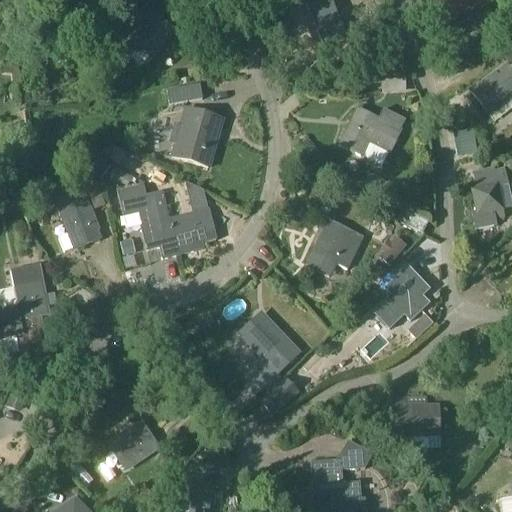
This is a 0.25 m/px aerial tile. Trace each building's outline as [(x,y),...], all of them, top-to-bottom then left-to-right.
[(330,0),(310,0),(306,1),(323,43),(345,35),(330,0)] [(474,3),(478,0),(436,0),(452,22),(456,29),(471,19),(466,12),(476,5),(474,3)] [(173,34),(147,10),(132,27),(139,33),(129,44),(148,61),(173,34)] [(91,26),(82,16),(68,27),(77,37),(91,26)] [(86,47),(94,39),(86,30),(78,38),(86,47)] [(511,48),(503,50),(507,66),(471,95),(489,118),(511,100),(511,67),(510,65),(511,64),(511,48)] [(197,69),(187,71),(188,78),(199,76),(197,69)] [(199,87),(167,93),(169,108),(202,101),(199,87)] [(222,122),(198,115),(185,111),(180,129),(175,127),(170,145),(175,146),(172,159),(184,163),(208,170),(222,122)] [(400,133),(356,111),(338,147),(361,159),(363,155),(366,156),(370,147),(372,148),(376,141),(392,149),(400,133)] [(473,143),(456,145),(458,161),(475,159),(473,143)] [(112,149),(98,156),(119,168),(125,157),(112,149)] [(93,157),(84,168),(100,182),(109,171),(93,157)] [(123,188),(129,178),(112,167),(106,178),(123,188)] [(387,184),(368,175),(360,190),(379,200),(387,184)] [(31,204),(55,195),(50,180),(25,189),(31,204)] [(475,191),(471,192),(475,214),(471,215),(474,231),(495,227),(493,215),(503,213),(498,189),(497,187),(475,191)] [(171,227),(170,222),(169,222),(162,195),(144,199),(141,190),(118,196),(124,218),(139,214),(142,229),(141,229),(147,253),(158,250),(161,262),(178,257),(170,227),(171,227)] [(0,195),(0,208),(12,205),(8,193),(0,195)] [(99,241),(82,195),(55,205),(67,235),(58,239),(64,254),(99,241)] [(192,216),(208,212),(205,204),(190,208),(192,216)] [(422,234),(426,225),(428,222),(397,207),(390,220),(421,235),(422,234)] [(192,216),(170,222),(171,227),(170,227),(178,257),(188,255),(186,249),(215,242),(208,212),(192,216)] [(363,240),(328,222),(312,255),(347,273),(363,240)] [(389,268),(406,248),(395,239),(390,245),(387,243),(379,252),(382,255),(378,259),(389,268)] [(123,258),(132,255),(129,243),(119,246),(123,258)] [(361,281),(376,290),(388,277),(370,267),(361,281)] [(0,309),(0,325),(47,316),(46,309),(56,307),(54,295),(43,298),(41,286),(38,270),(10,276),(13,292),(16,307),(0,309)] [(409,324),(428,306),(421,299),(428,292),(407,270),(384,292),(391,298),(372,315),(388,332),(403,318),(409,324)] [(47,316),(11,324),(0,325),(0,356),(0,358),(17,355),(45,350),(40,319),(47,317),(47,316)] [(274,333),(260,317),(245,331),(239,337),(262,362),(247,375),(261,390),(298,356),(276,332),(274,333)] [(315,353),(303,366),(318,380),(330,367),(315,353)] [(313,379),(300,367),(278,389),(290,402),(313,379)] [(19,390),(22,381),(13,377),(5,374),(2,383),(9,386),(19,390)] [(10,397),(5,409),(20,415),(25,403),(10,397)] [(438,439),(437,409),(426,409),(426,399),(394,399),(394,429),(407,429),(407,439),(438,439)] [(159,449),(140,422),(106,446),(126,473),(159,449)] [(493,433),(487,440),(490,444),(497,437),(493,433)] [(219,467),(218,443),(211,443),(207,450),(202,450),(202,453),(191,464),(191,467),(197,467),(219,467)] [(359,485),(342,486),(341,463),(310,464),(312,499),(331,498),(331,511),(364,511),(364,502),(360,502),(359,485)] [(128,495),(138,509),(152,499),(142,485),(128,495)] [(210,511),(211,491),(179,489),(177,511),(210,511)] [(443,503),(436,498),(431,506),(437,511),(443,503)] [(165,500),(159,510),(164,511),(173,511),(177,505),(165,500)]
